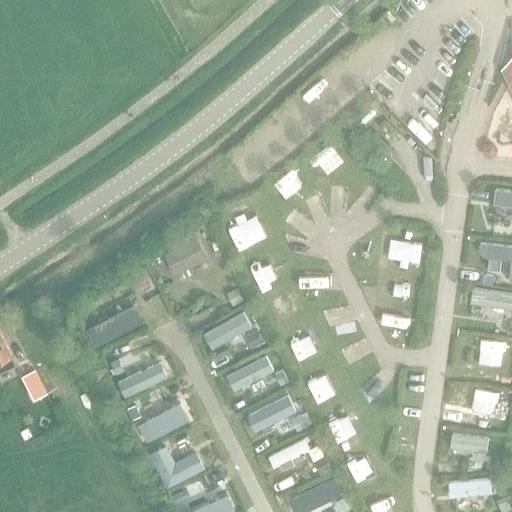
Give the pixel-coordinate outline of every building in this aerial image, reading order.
[(494,204),(511,205),(511,191),(496,189),(494,204)] [(174,275),(207,258),(196,236),(163,253),(174,275)] [(511,245),(479,242),(479,245),(479,250),(481,253),(485,256),(488,257),(510,259),(509,280),(511,279),(511,245)] [(470,302),(511,308),(511,306),(511,292),(472,286),(470,302)] [(100,342),(143,322),(137,310),(94,330),(100,342)] [(211,342),(243,324),(237,314),(205,332),(211,342)] [(0,370),(14,363),(11,357),(12,356),(0,332),(0,370)] [(469,351),(502,355),(504,341),(471,337),(469,351)] [(232,385),(263,369),(258,358),(226,374),(232,385)] [(127,397),(166,378),(161,367),(142,376),(139,371),(129,376),(132,381),(121,386),(127,397)] [(22,376),(35,398),(48,391),(35,368),(22,376)] [(460,401),(494,405),(496,390),(462,387),(460,401)] [(253,427),(292,407),(286,394),(247,415),(253,427)] [(137,419),(149,414),(143,401),(132,406),(133,409),(130,411),(134,419),(137,418),(137,419)] [(147,440),(187,420),(180,407),(162,417),(159,411),(147,417),(150,423),(141,428),(147,440)] [(448,443),(483,448),(485,436),(450,431),(448,443)] [(303,438),(268,456),(274,467),(280,464),(283,469),(293,464),(290,458),(309,449),(303,438)] [(168,484),(209,463),(202,451),(162,472),(168,484)] [(450,496),(490,492),(489,477),(448,481),(450,496)] [(319,482),(288,497),(293,508),(309,500),(312,506),(323,500),(320,494),(324,493),(319,482)] [(192,511),(223,511),(229,509),(223,496),(192,511)]
